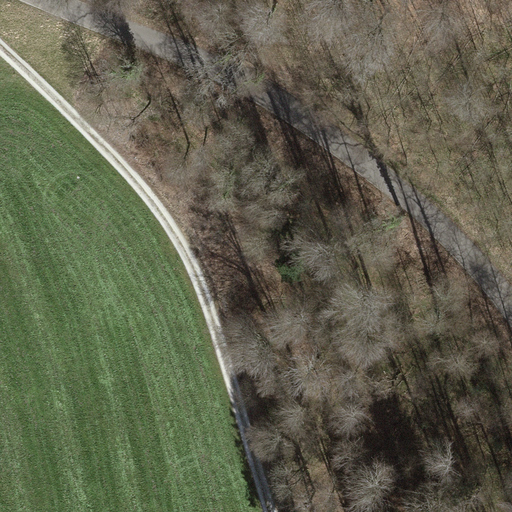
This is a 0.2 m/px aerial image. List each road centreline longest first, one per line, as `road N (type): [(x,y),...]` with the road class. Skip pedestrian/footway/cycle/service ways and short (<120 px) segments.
road 1 (track): [(0,46),(135,178),(179,241),(271,511)]
road 2 (unclassified): [(511,311),(421,202),(300,113),(186,37),(73,0)]
